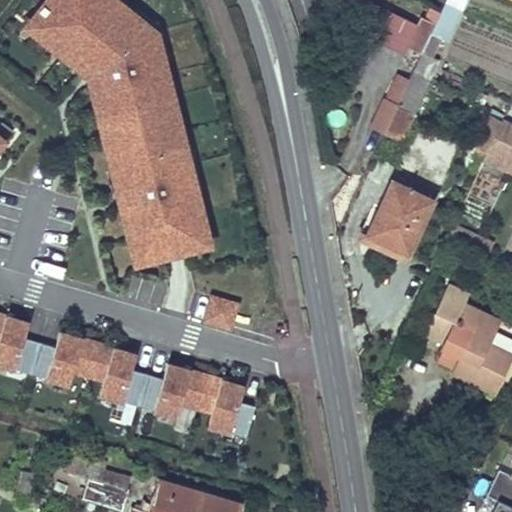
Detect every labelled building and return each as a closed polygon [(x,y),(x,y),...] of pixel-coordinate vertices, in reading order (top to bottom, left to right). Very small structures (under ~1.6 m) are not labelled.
[(44,0),(38,9),(42,13),(29,29),(74,65),(77,62),(85,69),(87,74),(128,63),(131,76),(90,86),(111,170),(115,169),(121,194),(158,184),(161,197),(124,206),(129,225),(125,226),(129,243),(140,240),(145,261),(210,244),(196,188),(192,189),(181,146),(185,145),(177,113),(161,117),(157,100),(162,99),(157,76),(167,73),(161,47),(155,49),(151,34),(140,25),(144,21),(123,4),(121,7),(112,0),(44,0)] [(401,16),(366,0),(361,0),(356,12),(372,20),(366,33),(401,49),(406,35),(403,33),(407,23),(399,19),(401,16)] [(443,0),(438,11),(430,31),(446,38),(463,0),(443,0)] [(38,9),(25,25),(29,29),(42,13),(38,9)] [(155,49),(161,47),(157,31),(144,21),(140,25),(151,34),(155,49)] [(434,64),(417,56),(409,73),(426,81),(434,64)] [(77,62),(74,65),(87,75),(87,74),(85,69),(77,62)] [(128,63),(87,74),(87,75),(90,86),(131,76),(128,63)] [(400,71),(374,125),(383,130),(408,75),(400,71)] [(161,117),(177,113),(167,73),(157,76),(162,99),(157,100),(161,117)] [(408,75),(383,130),(399,138),(426,81),(409,73),(408,75)] [(499,119),(478,108),(462,141),(484,151),(499,119)] [(511,125),(499,119),(484,151),(481,159),(511,173),(511,171),(511,125)] [(192,189),(196,188),(185,145),(181,146),(192,189)] [(388,180),(364,232),(407,253),(432,200),(388,180)] [(158,184),(121,194),(124,206),(161,197),(158,184)] [(491,244),(451,224),(446,233),(449,235),(487,253),(491,244)] [(140,240),(129,243),(134,263),(145,261),(140,240)] [(230,327),(236,304),(211,296),(204,319),(230,327)] [(497,321),(461,302),(441,346),(458,355),(456,357),(474,366),(466,382),(492,394),(510,355),(485,343),(497,321)] [(0,362),(29,372),(43,325),(0,312),(0,362)] [(87,374),(97,342),(43,325),(29,372),(68,383),(72,370),(87,374)] [(137,404),(151,358),(97,342),(87,374),(102,379),(98,392),(137,404)] [(474,366),(456,357),(448,373),(466,382),(474,366)] [(195,406),(205,374),(151,358),(137,404),(176,415),(180,402),(195,406)] [(239,400),(243,385),(205,374),(195,406),(210,411),(206,424),(245,436),(254,405),(239,400)] [(128,477),(91,466),(82,498),(121,509),(127,488),(125,488),(128,477)] [(511,468),(509,474),(499,470),(493,483),(511,492),(511,468)] [(36,473),(21,469),(17,490),(32,493),(36,473)] [(234,511),(237,504),(156,478),(148,505),(145,511),(234,511)] [(511,511),(511,492),(493,483),(486,496),(497,500),(491,511),(511,511)] [(145,511),(148,505),(144,503),(140,511),(145,511)]
